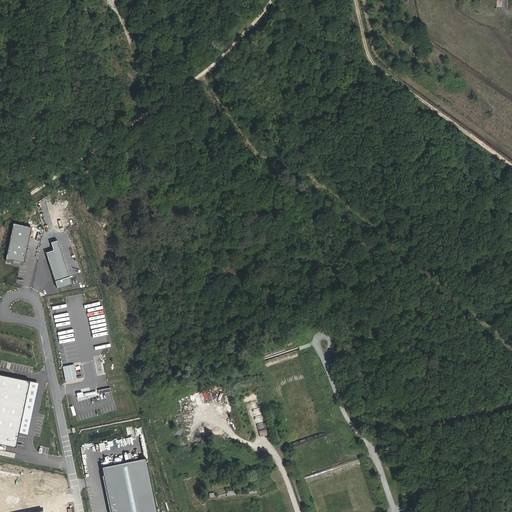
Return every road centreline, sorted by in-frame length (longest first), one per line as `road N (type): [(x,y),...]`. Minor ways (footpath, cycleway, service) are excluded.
road 1 (track): [(298,168),(511,351)]
road 2 (tertiary): [(80,511),(42,323)]
road 3 (unknown): [(396,511),(316,341)]
road 4 (unknown): [(70,462),(40,457),(33,447),(33,417),(51,371)]
